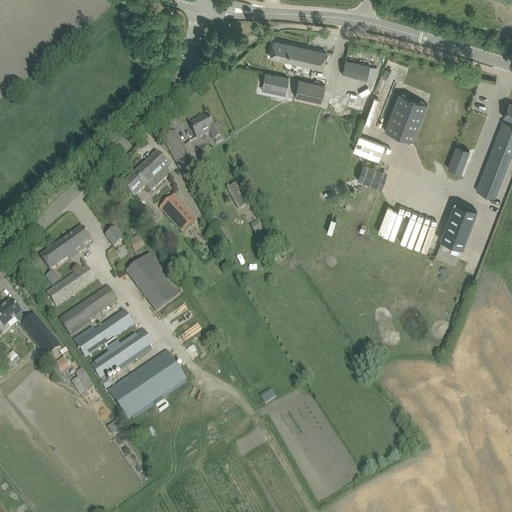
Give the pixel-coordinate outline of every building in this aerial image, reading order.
[(323,69),(326,52),(273,40),(270,57),(323,69)] [(367,79),(370,65),(345,60),(342,74),(367,79)] [(265,73),(263,86),(280,89),(279,94),(285,95),(285,90),(288,78),(265,73)] [(321,102),(325,86),(299,80),(295,96),(321,102)] [(427,104),(399,93),(385,131),(413,141),(427,104)] [(511,124),(503,121),(477,191),(496,198),(511,154),(511,104),(509,103),(506,113),(504,116),(511,119),(511,124)] [(216,126),(214,127),(207,115),(190,124),(197,139),(209,132),(214,141),(216,144),(223,140),(221,137),(222,137),(216,126)] [(364,143),(371,116),(364,115),(358,142),(364,143)] [(187,181),(198,175),(176,132),(163,138),(175,161),(187,181)] [(355,150),(382,160),(385,155),(389,156),(391,151),(364,141),(362,147),(357,145),(355,150)] [(150,192),(170,174),(165,169),(169,165),(164,160),(157,153),(121,186),(133,198),(145,187),(150,192)] [(357,180),(380,189),(386,175),(362,167),(357,180)] [(401,184),(395,181),(376,233),(388,237),(399,208),(393,206),(401,184)] [(238,209),(250,203),(239,183),(227,189),(238,209)] [(173,196),(159,208),(183,234),(196,221),(173,196)] [(454,202),(439,239),(462,248),(477,211),(454,202)] [(395,241),(424,251),(435,219),(405,210),(395,241)] [(256,236),(266,232),(262,221),(251,225),(256,236)] [(434,251),(443,226),(437,224),(428,249),(434,251)] [(113,248),(125,240),(117,227),(105,236),(113,248)] [(225,247),(234,243),(226,227),(218,231),(225,247)] [(79,254),(87,249),(85,246),(92,241),(82,228),(40,257),(50,271),(77,251),(79,254)] [(134,252),(144,245),(138,235),(128,242),(134,252)] [(156,313),(181,294),(151,254),(126,273),(156,313)] [(56,307),(96,280),(86,266),(47,293),(56,307)] [(52,286),(60,281),(53,270),(45,276),(52,286)] [(71,336),(90,323),(88,321),(117,301),(108,287),(60,319),(71,336)] [(209,294),(199,299),(204,306),(213,301),(209,294)] [(27,321),(11,302),(0,310),(0,331),(3,334),(10,328),(7,324),(15,318),(21,326),(47,357),(60,346),(34,315),(27,321)] [(85,357),(133,325),(124,311),(95,330),(93,328),(74,340),(85,357)] [(143,330),(91,365),(102,382),(101,382),(105,390),(110,386),(106,380),(152,348),(151,346),(153,345),(143,330)] [(108,352),(119,344),(116,339),(104,347),(108,352)] [(0,377),(20,360),(13,352),(0,362),(0,377)] [(167,352),(108,391),(128,419),(131,417),(133,420),(155,406),(159,412),(168,406),(166,402),(165,403),(163,400),(188,383),(185,380),(186,380),(167,352)] [(55,365),(48,369),(54,377),(61,373),(71,366),(64,357),(54,364),(55,365)] [(89,396),(86,392),(94,387),(84,370),(76,375),(78,378),(71,382),(80,396),(81,395),(83,399),(89,396)] [(265,404),(276,397),(271,389),(260,396),(265,404)] [(115,422),(107,427),(112,435),(120,430),(115,422)] [(144,480),(151,475),(149,471),(142,475),(144,480)]
